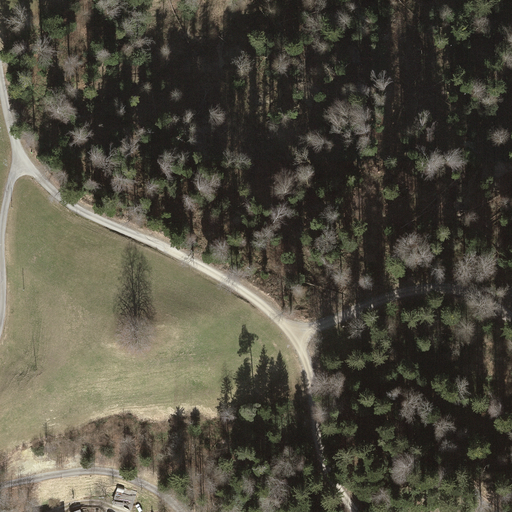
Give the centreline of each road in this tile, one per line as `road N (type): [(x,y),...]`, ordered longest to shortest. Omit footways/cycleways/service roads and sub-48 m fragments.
road 1 (track): [(511,318),(471,294),(424,289),(296,338),(233,285),(36,175),(13,139),(0,76)]
road 2 (track): [(0,485),(56,474),(124,475),(184,511)]
road 3 (track): [(296,338),(311,376),(319,450),(355,511)]
road 4 (track): [(23,158),(1,234),(0,324)]
